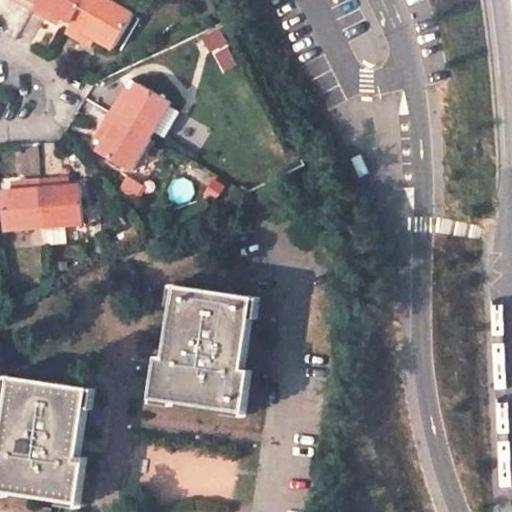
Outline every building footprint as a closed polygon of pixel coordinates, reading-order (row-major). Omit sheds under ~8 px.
[(31,11),(37,0),(13,0),(14,0),(31,11)] [(37,0),(31,11),(48,21),(52,14),(59,17),(70,24),(84,0),(37,0)] [(110,0),(84,0),(70,24),(65,33),(80,42),(85,33),(97,40),(114,49),(134,14),(110,0)] [(54,25),(59,17),(52,14),(48,21),(54,25)] [(80,42),(92,49),(97,40),(85,33),(80,42)] [(110,111),(153,136),(172,100),(136,79),(129,92),(126,97),(120,94),(110,111)] [(120,94),(126,97),(129,92),(123,88),(120,94)] [(133,171),(153,136),(110,111),(100,130),(107,133),(103,140),(97,151),(133,171)] [(96,136),(103,140),(107,133),(100,130),(96,136)] [(40,181),(44,230),(86,227),(82,187),(69,188),(61,189),(60,179),(40,181)] [(60,179),(61,189),(69,188),(68,179),(60,179)] [(5,233),(44,230),(40,181),(20,183),(21,192),(14,193),(2,193),(5,233)] [(254,297),(178,286),(166,358),(159,357),(154,396),(245,410),(250,370),(244,369),(254,297)] [(88,388),(12,377),(0,447),(0,488),(79,501),(85,459),(79,458),(88,388)]
